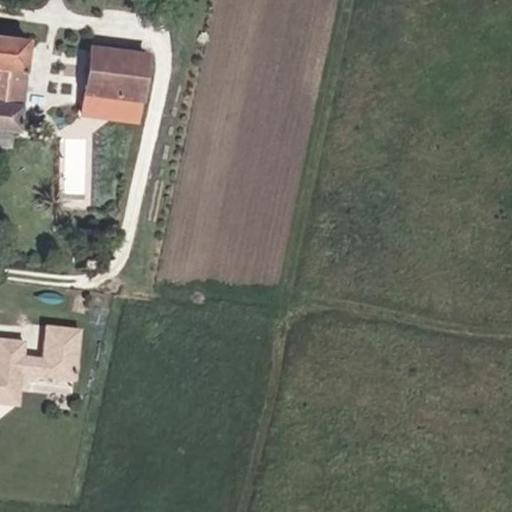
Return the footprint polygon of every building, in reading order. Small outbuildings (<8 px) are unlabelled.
[(0,102),(10,20),(0,19),(0,102)] [(71,75),(126,81),(132,33),(77,27),(71,75)] [(74,317),(40,314),(37,347),(71,350),(74,317)] [(0,376),(14,378),(16,362),(17,345),(19,330),(0,327),(0,376)] [(37,347),(17,345),(16,362),(69,367),(71,350),(37,347)] [(14,378),(0,376),(0,391),(13,392),(14,378)]
